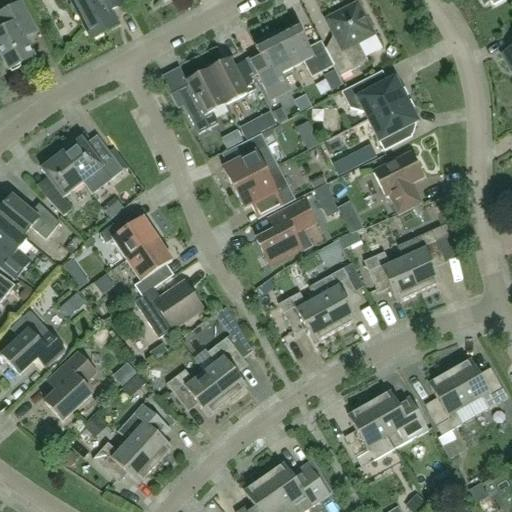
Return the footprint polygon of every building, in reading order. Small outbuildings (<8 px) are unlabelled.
[(91,40),(118,26),(110,10),(111,6),(120,1),(119,0),(73,0),(71,1),(72,3),(70,8),(75,17),(80,18),(91,40)] [(0,54),(9,71),(34,58),(24,39),(36,32),(21,3),(0,13),(0,26),(2,30),(0,30),(0,54)] [(325,50),(334,67),(339,78),(368,63),(358,44),(374,36),(357,4),(330,19),(327,25),(337,44),(325,50)] [(334,67),(325,50),(321,43),(308,50),(296,27),(275,38),(292,70),(303,64),(311,79),(334,67)] [(257,76),(268,97),(287,87),(281,75),(292,70),(275,38),(255,48),(267,71),(257,76)] [(511,47),(501,54),(511,72),(511,70),(511,47)] [(226,107),(256,91),(249,77),(252,75),(245,62),(233,69),(229,61),(208,73),(226,107)] [(198,136),(218,125),(212,114),(226,107),(208,73),(187,84),(190,91),(178,97),(198,136)] [(370,91),(365,81),(341,94),(349,110),(364,114),(367,121),(406,101),(394,79),(370,91)] [(384,153),(412,138),(409,132),(410,128),(418,124),(406,101),(367,121),(384,153)] [(323,110),(309,109),(308,125),(322,126),(323,110)] [(364,135),(361,128),(352,132),(356,139),(364,135)] [(245,158),(223,170),(233,190),(266,174),(260,163),(272,157),(261,136),(240,147),(245,158)] [(96,161),(81,141),(61,156),(83,184),(95,175),(104,187),(123,172),(108,152),(96,161)] [(338,179),(358,168),(349,153),(330,164),(338,179)] [(411,185),(423,179),(411,154),(373,173),(385,198),(389,197),(398,216),(421,204),(411,185)] [(56,191),(46,199),(63,217),(72,211),(63,199),(83,184),(61,156),(41,171),(56,191)] [(186,173),(188,183),(206,179),(203,168),(186,173)] [(267,199),(274,213),(295,202),(283,178),(278,168),(266,174),(233,190),(244,211),(267,199)] [(305,192),(316,212),(331,203),(319,184),(305,192)] [(31,214),(11,198),(0,211),(0,219),(23,239),(23,238),(31,229),(46,242),(60,225),(39,205),(31,214)] [(276,231),(256,241),(271,268),(312,247),(303,232),(315,225),(303,202),(269,219),(276,231)] [(106,245),(112,241),(126,262),(157,241),(143,220),(131,228),(125,218),(99,236),(106,245)] [(0,251),(0,266),(16,280),(30,263),(17,252),(26,241),(23,238),(23,239),(0,219),(0,251)] [(441,285),(431,263),(455,253),(450,224),(411,242),(417,255),(403,261),(419,295),(441,285)] [(376,246),(387,242),(381,228),(371,231),(376,246)] [(161,270),(172,262),(157,241),(126,262),(140,283),(134,287),(142,299),(154,290),(168,281),(161,270)] [(387,284),(396,305),(419,295),(403,261),(390,267),(384,254),(364,263),(368,273),(369,273),(376,289),(387,284)] [(352,288),(360,283),(351,266),(342,270),(352,288)] [(352,288),(342,270),(313,287),(319,299),(336,333),(357,321),(346,301),(356,295),(352,288)] [(0,304),(14,287),(0,276),(0,304)] [(106,281),(94,288),(101,300),(113,293),(106,281)] [(158,340),(172,331),(173,332),(203,312),(184,283),(160,299),(154,290),(142,299),(134,304),(158,340)] [(292,331),(303,325),(314,345),(336,333),(319,299),(306,307),(299,294),(278,306),(283,316),(284,315),(292,331)] [(64,325),(85,313),(79,302),(58,314),(64,325)] [(63,320),(50,310),(42,320),(55,330),(63,320)] [(226,310),(216,316),(231,336),(227,339),(233,348),(243,362),(252,355),(238,331),(226,310)] [(1,357),(19,377),(37,360),(45,369),(64,351),(49,334),(39,343),(29,333),(38,324),(29,314),(11,330),(20,340),(1,357)] [(216,365),(204,374),(227,404),(247,389),(232,371),(243,362),(233,348),(227,339),(207,354),(216,365)] [(63,386),(44,404),(62,423),(91,396),(82,386),(96,374),(78,355),(54,376),(63,386)] [(488,411),(507,400),(502,391),(493,376),(483,382),(471,361),(449,374),(468,406),(481,399),(488,411)] [(193,401),(208,419),(227,404),(204,374),(193,383),(184,372),(166,386),(173,394),(184,408),(193,401)] [(449,374),(428,386),(437,401),(425,408),(437,428),(442,437),(462,426),(455,414),(468,406),(449,374)] [(129,407),(145,393),(136,382),(120,396),(129,407)] [(390,393),(386,396),(369,406),(394,451),(428,431),(413,407),(402,414),(390,393)] [(156,468),(172,450),(155,434),(163,425),(150,414),(150,413),(142,406),(118,434),(128,443),(156,468)] [(356,460),(361,470),(394,451),(369,406),(347,418),(359,438),(348,445),(356,460)] [(335,426),(326,430),(335,448),(344,443),(335,426)] [(40,443),(52,451),(60,441),(48,433),(40,443)] [(91,455),(97,439),(79,433),(73,449),(91,455)] [(139,487),(143,483),(156,468),(128,443),(118,454),(108,445),(93,461),(101,469),(101,468),(114,480),(122,471),(139,487)] [(464,453),(459,443),(444,450),(449,460),(464,453)] [(67,454),(56,463),(65,475),(77,466),(67,454)] [(264,479),(286,511),(307,511),(335,493),(314,463),(293,478),(286,468),(282,471),(280,468),(264,479)] [(286,511),(264,479),(248,491),(250,494),(246,496),(253,506),(244,511),(286,511)]
